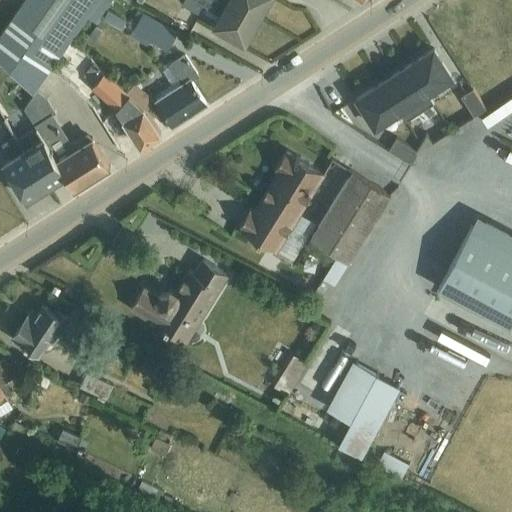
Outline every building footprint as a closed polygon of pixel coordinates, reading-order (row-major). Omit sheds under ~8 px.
[(89,16),(100,0),(23,0),(0,33),(0,58),(34,92),(51,68),(62,52),(71,40),(89,16)] [(100,0),(89,16),(95,22),(111,0),(100,0)] [(184,0),(183,3),(199,11),(203,3),(220,13),(214,24),(246,41),(268,0),(184,0)] [(108,8),(103,16),(123,27),(128,19),(108,8)] [(138,9),(128,27),(133,29),(130,35),(148,44),(151,40),(168,50),(178,32),(138,9)] [(409,63),(428,93),(453,77),(434,47),(409,63)] [(175,86),(156,98),(173,124),(207,102),(192,79),(200,73),(187,52),(163,68),(175,86)] [(146,108),(127,91),(94,61),(84,73),(89,78),(88,80),(93,84),(92,86),(117,108),(142,145),(162,132),(146,108)] [(399,106),(402,110),(407,118),(433,101),(431,97),(428,93),(409,63),(382,80),(387,88),(394,98),(399,106)] [(387,88),(382,80),(357,96),(359,99),(377,126),(402,110),(399,106),(394,98),(387,88)] [(127,91),(146,108),(155,99),(135,81),(127,91)] [(463,92),(461,94),(463,97),(466,101),(474,113),(476,112),(486,105),(482,100),(480,97),(473,86),(463,92)] [(37,126),(67,173),(76,187),(111,165),(89,131),(75,139),(74,138),(71,139),(54,112),(56,110),(47,96),(38,89),(31,98),(28,102),(25,106),(37,126)] [(18,139),(49,185),(67,173),(37,126),(18,139)] [(49,185),(18,139),(16,133),(15,134),(12,135),(3,142),(11,155),(4,160),(28,198),(49,185)] [(396,134),(388,146),(409,159),(417,147),(396,134)] [(251,206),(239,225),(278,250),(326,172),(287,148),(275,168),(278,171),(254,208),(251,206)] [(353,169),(311,236),(338,252),(323,275),(336,283),(391,192),(353,169)] [(478,212),(439,285),(511,323),(511,320),(511,230),(500,224),(478,212)] [(145,283),(131,307),(189,339),(230,272),(203,256),(193,269),(188,266),(174,287),(171,285),(160,288),(158,291),(145,283)] [(32,308),(14,334),(41,352),(50,339),(55,343),(71,318),(57,308),(55,311),(44,303),(38,312),(32,308)] [(289,349),(271,380),(289,391),(308,360),(289,349)] [(143,352),(136,366),(159,377),(166,363),(143,352)] [(0,411),(1,413),(14,405),(7,394),(13,391),(6,380),(17,374),(6,356),(0,358),(0,411)] [(354,357),(327,406),(350,418),(338,440),(363,453),(400,384),(354,357)] [(87,369),(80,384),(107,397),(114,383),(87,369)] [(64,425),(58,438),(85,451),(91,437),(83,433),(82,435),(64,425)] [(384,449),(377,463),(402,476),(409,462),(384,449)] [(143,478),(139,486),(157,495),(162,487),(143,478)]
